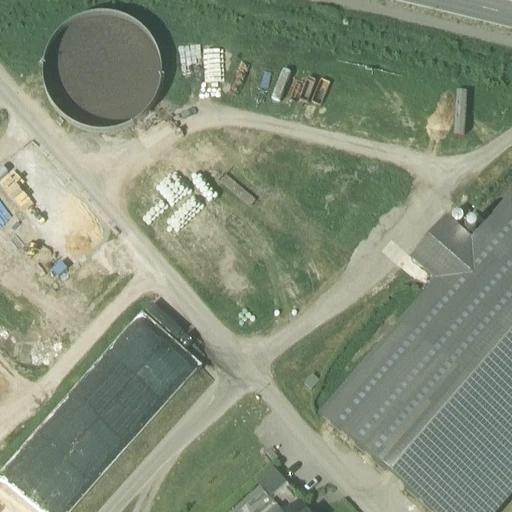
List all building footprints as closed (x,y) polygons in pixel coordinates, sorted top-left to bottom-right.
[(47,104),(61,123),(82,135),(105,138),(128,133),(147,119),(159,98),(163,75),(157,52),(143,33),(122,21),(99,18),(76,24),(57,38),(45,58),(42,81),(47,104)] [(325,87),(325,114),(341,114),(341,122),(367,121),(366,86),(325,87)] [(322,420),(428,511),(491,511),(511,489),(511,200),(472,247),(445,223),(412,262),(439,285),(322,420)] [(82,283),(32,331),(47,347),(97,298),(82,283)] [(65,511),(64,511),(82,511),(131,457),(123,450),(127,446),(117,437),(112,444),(102,443),(101,452),(97,456),(95,456),(86,467),(86,475),(75,475),(89,487),(86,491),(75,491),(64,504),(56,504),(65,511)] [(268,503),(276,511),(296,511),(297,511),(299,511),(302,510),(304,508),(287,487),(269,503),(268,503)] [(276,511),(268,503),(269,503),(262,495),(242,511),(276,511)]
